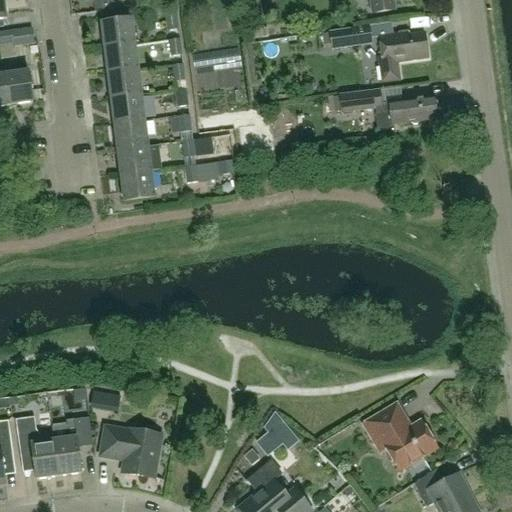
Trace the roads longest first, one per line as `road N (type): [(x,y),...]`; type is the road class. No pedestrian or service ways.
road 1 (tertiary): [(511,315),(469,0)]
road 2 (residential): [(72,176),(50,0)]
